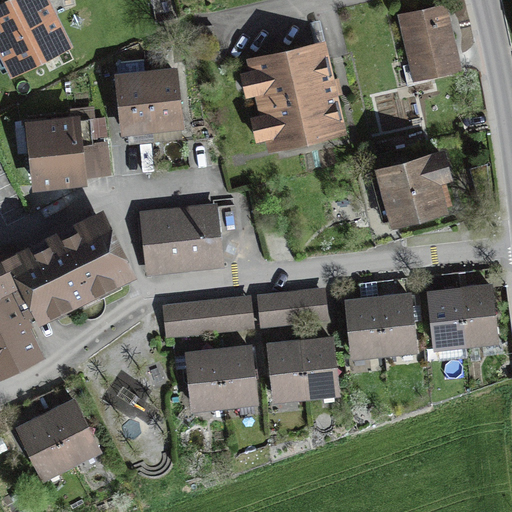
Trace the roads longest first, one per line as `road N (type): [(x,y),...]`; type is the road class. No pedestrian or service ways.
road 1 (residential): [(0,389),(58,362),(163,289),(511,254)]
road 2 (unknown): [(0,222),(66,190),(105,187),(119,195),(163,289)]
road 3 (tertiary): [(511,140),(478,0)]
